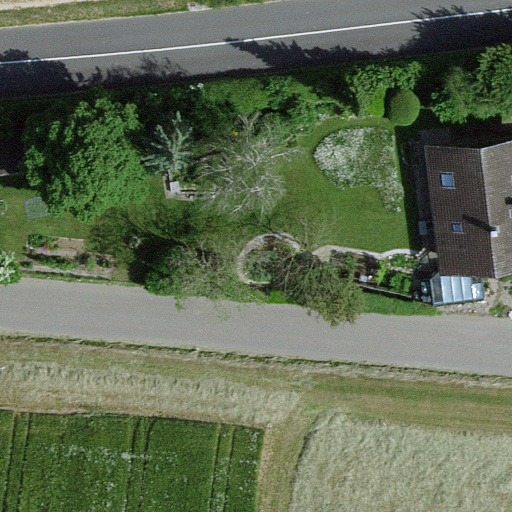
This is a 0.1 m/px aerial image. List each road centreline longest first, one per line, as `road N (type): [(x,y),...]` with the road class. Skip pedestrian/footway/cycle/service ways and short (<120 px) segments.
road 1 (primary): [(0,61),(511,6)]
road 2 (residential): [(0,315),(511,364)]
